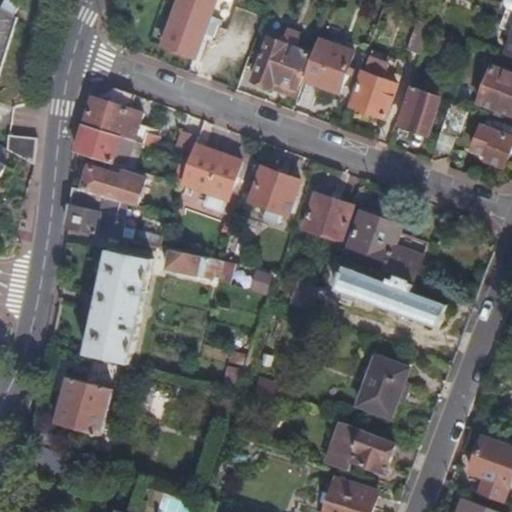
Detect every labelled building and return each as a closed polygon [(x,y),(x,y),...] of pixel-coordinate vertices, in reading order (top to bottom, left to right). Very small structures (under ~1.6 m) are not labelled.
[(18,19),(24,6),(12,0),(10,0),(4,12),(18,19)] [(194,61),(217,0),(184,0),(183,3),(165,50),(194,61)] [(0,74),(20,20),(18,19),(4,12),(0,9),(0,74)] [(430,34),(432,29),(418,24),(408,52),(422,57),(430,34)] [(295,97),(310,53),(295,48),(299,35),(288,31),(284,44),(269,39),(254,82),(295,97)] [(340,94),(354,52),(319,40),(304,82),(340,94)] [(387,121),(399,86),(383,80),(388,66),(371,60),(353,109),(387,121)] [(511,117),(511,75),(503,73),(490,109),(511,117)] [(429,136),(443,100),(415,90),(402,126),(429,136)] [(137,137),(145,115),(131,111),(135,98),(115,91),(101,97),(99,101),(92,104),(86,126),(134,143),(142,146),(145,140),(137,137)] [(456,141),(467,111),(452,106),(442,135),(456,141)] [(511,138),(511,134),(511,127),(500,123),(497,133),(511,138)] [(125,169),(134,143),(86,126),(78,153),(111,165),(125,169)] [(482,128),(473,151),(488,156),(486,161),(505,168),(511,150),(511,138),(497,133),(482,128)] [(196,146),(198,139),(183,134),(175,158),(181,161),(189,164),(196,146)] [(36,166),(39,137),(10,136),(9,152),(35,165),(36,166)] [(229,203),(244,165),(196,146),(189,164),(182,185),(229,203)] [(182,185),(189,164),(181,161),(172,185),(181,188),(182,185)] [(125,176),(127,170),(125,169),(111,165),(108,174),(126,180),(127,176),(125,176)] [(140,207),(147,183),(127,176),(126,180),(108,174),(93,169),(86,190),(140,207)] [(288,217),(301,183),(264,170),(251,204),(288,217)] [(114,239),(121,203),(73,188),(68,229),(114,239)] [(341,245),(354,209),(315,195),(302,231),(341,245)] [(429,247),(400,237),(403,229),(362,214),(350,248),(346,247),(342,257),(350,260),(354,250),(370,256),(366,266),(396,277),(416,285),(429,247)] [(159,249),(162,240),(140,235),(138,245),(159,249)] [(188,256),(190,244),(163,238),(162,240),(159,249),(172,252),(188,256)] [(134,349),(153,260),(111,251),(89,355),(130,365),(134,349)] [(213,283),(218,262),(188,256),(172,252),(167,271),(213,283)] [(447,306),(413,294),(416,285),(396,277),(395,282),(390,280),(389,284),(337,265),(330,283),(338,286),(335,293),(439,330),(447,306)] [(266,298),(274,275),(251,270),(245,293),(266,298)] [(311,309),(318,291),(299,284),(292,302),(311,309)] [(151,369),(155,354),(134,349),(130,365),(151,369)] [(246,368),(250,356),(231,351),(228,362),(246,368)] [(269,367),(272,358),(264,355),(261,364),(269,367)] [(411,370),(378,357),(359,406),(391,419),(411,370)] [(239,389),(245,371),(227,366),(223,385),(239,389)] [(101,436),(115,391),(70,377),(56,422),(101,436)] [(294,407),(300,390),(259,378),(254,393),(294,407)] [(226,429),(234,404),(222,400),(214,425),(226,429)] [(55,450),(61,432),(35,423),(27,441),(42,446),(55,450)] [(387,476),(397,447),(362,434),(363,430),(343,423),(328,465),(350,473),(353,464),(387,476)] [(511,488),(511,446),(481,434),(467,471),(480,476),(474,492),(499,501),(504,485),(511,488)] [(60,483),(70,455),(55,450),(42,446),(32,474),(60,483)] [(372,511),(379,493),(337,479),(325,511),(372,511)] [(221,499),(224,490),(210,486),(207,495),(221,499)] [(492,511),(466,502),(462,511),(492,511)]
